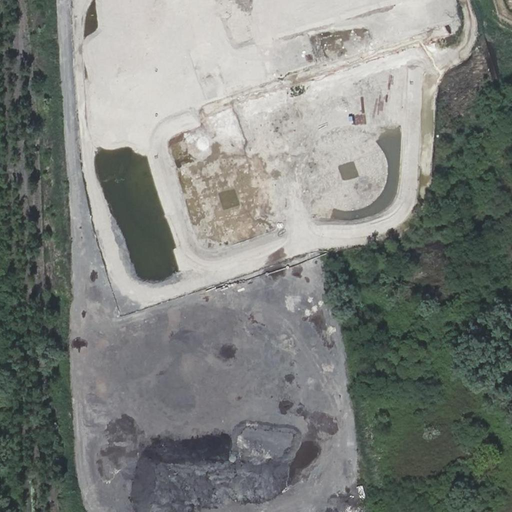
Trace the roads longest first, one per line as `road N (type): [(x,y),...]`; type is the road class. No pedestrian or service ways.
road 1 (unknown): [(286,172),(326,305),(349,433),(335,480),(301,505),(264,511)]
road 2 (unknown): [(68,0),(79,271)]
road 3 (unknown): [(79,271),(113,272),(147,206),(187,198),(241,216),(286,172)]
road 4 (unknown): [(105,511),(86,477),(79,271)]
road 5 (unknown): [(259,0),(262,97),(286,172)]
